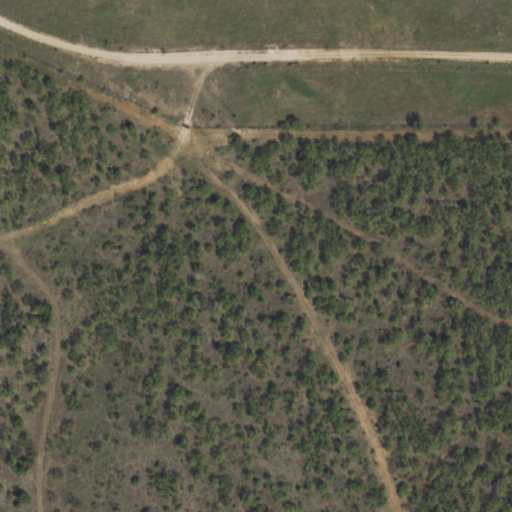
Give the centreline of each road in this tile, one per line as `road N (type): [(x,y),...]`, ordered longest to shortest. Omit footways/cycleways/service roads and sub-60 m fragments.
road 1 (residential): [(419,511),(343,305),(156,112),(141,51),(1,0)]
road 2 (residential): [(141,51),(393,66),(511,62)]
